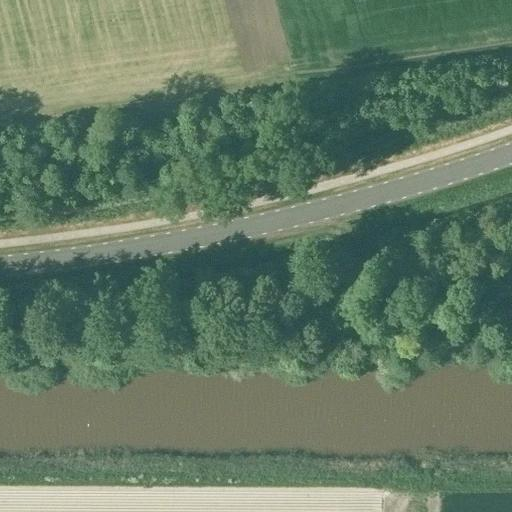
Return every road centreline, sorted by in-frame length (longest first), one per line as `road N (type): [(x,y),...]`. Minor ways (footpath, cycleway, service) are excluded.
road 1 (tertiary): [(0,267),(217,234),(511,154)]
road 2 (track): [(340,205),(353,252),(388,273),(511,285)]
